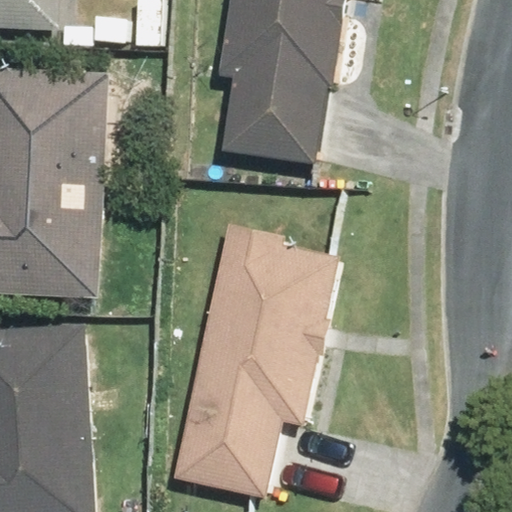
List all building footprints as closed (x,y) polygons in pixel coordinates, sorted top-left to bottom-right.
[(0,0),(0,29),(65,32),(66,0),(0,0)] [(175,3),(137,0),(134,52),(172,54),(175,3)] [(237,0),(226,80),(238,81),(228,156),(320,169),(331,95),(338,96),(351,0),(237,0)] [(0,296),(103,302),(116,75),(0,69),(0,296)] [(293,238),(235,226),(181,481),(274,501),(289,427),(311,431),(346,260),(291,248),(293,238)] [(0,511),(100,511),(89,326),(0,331),(0,511)]
